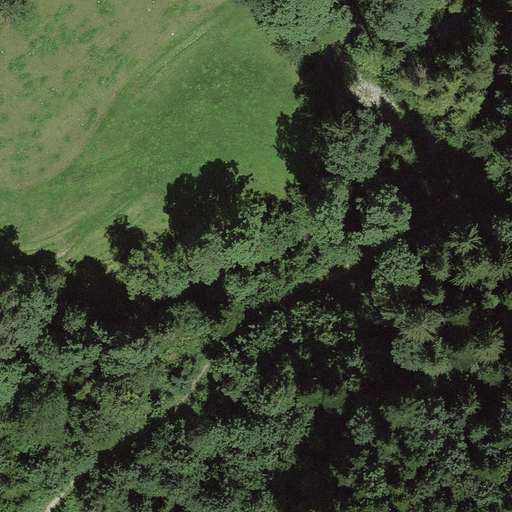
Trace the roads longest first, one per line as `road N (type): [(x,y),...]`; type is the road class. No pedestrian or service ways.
road 1 (track): [(511,173),(465,225),(250,321),(161,424)]
road 2 (track): [(161,424),(68,485),(51,511)]
